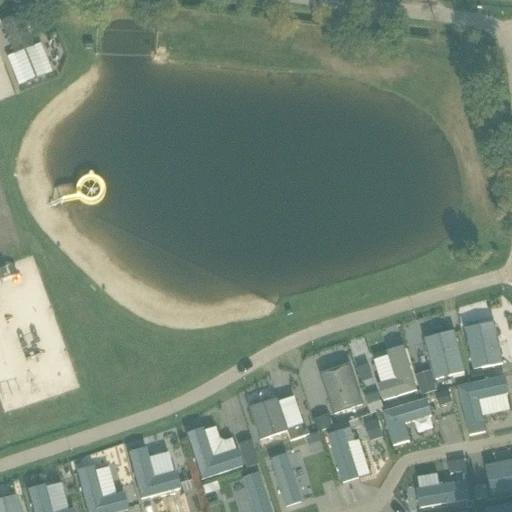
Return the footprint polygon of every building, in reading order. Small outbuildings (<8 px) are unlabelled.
[(20,15),(0,22),(13,54),(33,47),(20,15)] [(466,328),(474,370),(505,364),(497,322),(466,328)] [(460,333),(430,336),(434,380),(464,377),(460,333)] [(418,390),(405,348),(391,352),(395,370),(382,374),(389,398),(418,390)] [(350,367),(320,377),(334,417),(363,407),(350,367)] [(505,379),(458,389),(469,438),(486,434),(483,419),(479,403),(507,397),(509,396),(505,379)] [(260,442),(289,431),(278,399),(248,409),(260,442)] [(431,400),(385,411),(393,447),(417,441),(413,422),(435,417),(431,400)] [(288,428),(293,441),(310,434),(305,422),(288,428)] [(350,430),(328,436),(343,486),(358,481),(347,447),(355,444),(350,430)] [(317,435),(305,439),(311,455),(322,451),(317,435)] [(249,442),(238,446),(246,470),(257,466),(249,442)] [(148,448),(129,453),(142,501),(182,490),(172,452),(150,458),(148,448)] [(286,509),(311,501),(294,451),(269,460),(286,509)] [(418,477),(422,509),(473,503),(467,460),(443,463),(445,474),(418,477)] [(490,495),(511,494),(511,460),(488,462),(490,495)] [(104,497),(96,466),(78,471),(88,511),(122,511),(131,510),(126,491),(104,497)] [(241,511),(273,511),(261,473),(242,478),(250,503),(240,507),(241,511)] [(33,511),(76,511),(75,508),(71,510),(61,480),(27,491),(33,511)] [(215,483),(201,488),(204,496),(218,491),(215,483)] [(23,511),(20,495),(0,499),(0,511),(23,511)] [(488,511),(511,511),(511,503),(488,505),(488,511)]
